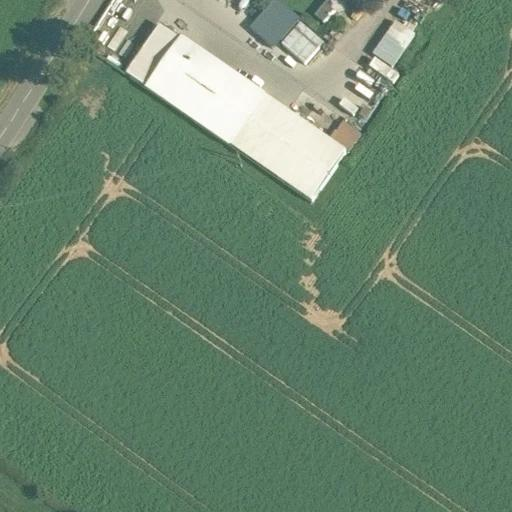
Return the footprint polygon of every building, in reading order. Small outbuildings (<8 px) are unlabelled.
[(342,16),(356,0),(355,0),(328,0),(314,15),(323,24),(336,10),(342,16)] [(276,2),(251,32),(268,46),(293,17),(276,2)] [(396,24),(374,57),(392,70),(415,37),(396,24)] [(165,31),(131,80),(149,93),(183,43),(165,31)] [(266,99),(183,43),(149,93),(231,149),(266,99)] [(284,112),(266,99),(231,149),(251,162),(284,112)] [(284,112),(251,162),(314,205),(348,156),(284,112)]
